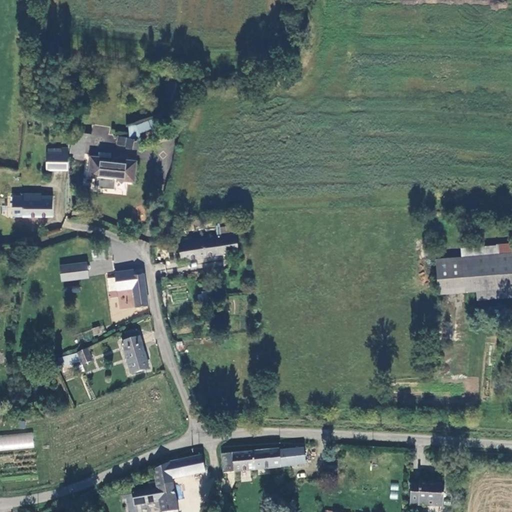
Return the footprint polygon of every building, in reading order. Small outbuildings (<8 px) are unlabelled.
[(66,77),(76,79),(78,70),(67,68),(66,77)] [(59,94),(66,97),(69,88),(61,85),(59,94)] [(137,134),(164,123),(160,115),(137,125),(128,125),(129,137),(139,140),(137,134)] [(164,136),(163,131),(162,126),(154,128),(157,137),(164,136)] [(116,143),(138,148),(140,140),(139,140),(129,137),(118,135),(116,143)] [(59,169),(63,169),(63,168),(63,156),(67,156),(67,148),(49,147),(48,169),(52,169),(52,174),(59,174),(59,169)] [(89,154),(86,172),(94,174),(92,184),(111,188),(112,178),(130,181),(134,162),(109,157),(110,152),(98,150),(97,155),(89,154)] [(22,215),(52,214),(52,195),(40,195),(40,199),(29,199),(29,197),(22,197),(22,195),(11,195),(12,215),(22,215)] [(236,232),(182,241),(185,258),(239,248),(236,232)] [(511,253),(437,259),(439,289),(472,287),(473,298),(511,295),(511,253)] [(79,280),(89,278),(86,264),(76,266),(79,280)] [(62,283),(79,280),(76,266),(59,269),(62,283)] [(134,286),(138,305),(150,303),(144,271),(134,273),(133,268),(114,272),(118,289),(134,286)] [(205,291),(207,303),(214,302),(212,289),(205,291)] [(151,365),(141,334),(123,339),(133,371),(151,365)] [(76,351),(79,363),(90,360),(85,347),(76,351)] [(63,366),(79,363),(76,351),(52,353),(54,362),(62,360),(63,366)] [(0,435),(0,450),(34,447),(32,432),(0,435)] [(232,452),(222,453),(224,472),(306,460),(305,445),(232,453),(232,452)] [(200,455),(168,463),(171,478),(203,471),(200,455)] [(168,463),(153,471),(156,486),(130,491),(133,505),(158,500),(160,511),(176,511),(171,478),(168,463)] [(409,479),(409,501),(443,501),(443,480),(418,479),(418,480),(409,479)] [(392,483),(390,499),(397,500),(399,484),(392,483)]
